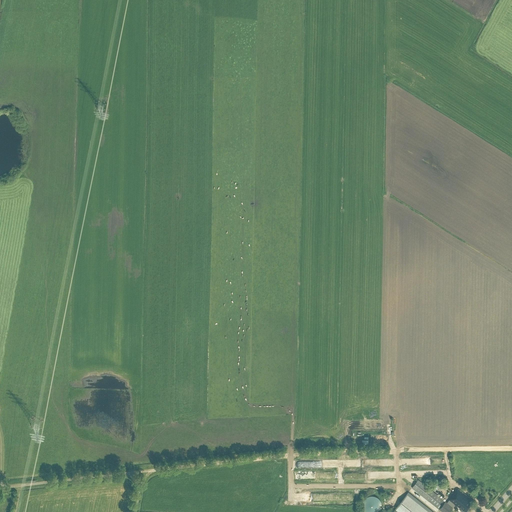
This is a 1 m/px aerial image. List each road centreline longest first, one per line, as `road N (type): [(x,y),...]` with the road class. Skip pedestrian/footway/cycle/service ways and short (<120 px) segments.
road 1 (track): [(122,473),(395,451),(400,491),(393,502)]
road 2 (unclassified): [(134,511),(136,482),(122,473),(0,487)]
